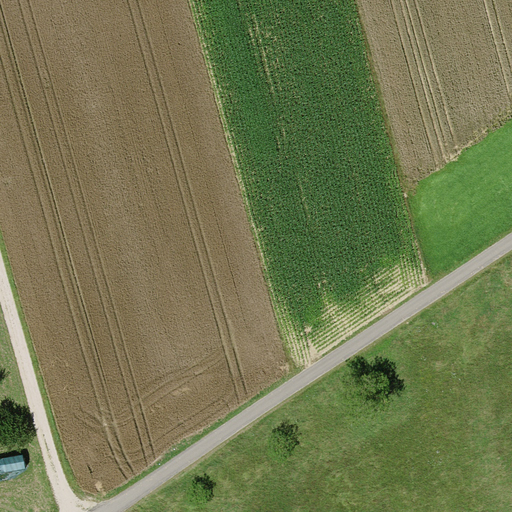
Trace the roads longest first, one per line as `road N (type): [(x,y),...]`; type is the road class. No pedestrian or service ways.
road 1 (unclassified): [(103,511),(511,241)]
road 2 (track): [(61,511),(0,280)]
